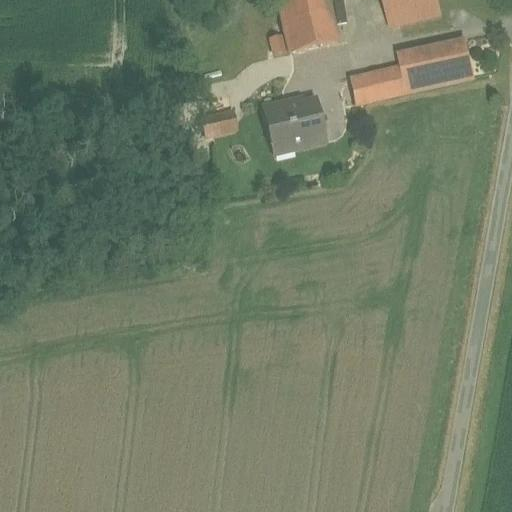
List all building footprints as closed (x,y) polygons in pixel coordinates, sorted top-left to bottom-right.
[(320,0),(265,0),(275,48),(278,64),(331,53),(320,0)] [(375,0),(384,37),(436,26),(430,0),(375,0)] [(394,76),(401,107),(471,92),(462,49),(392,64),(394,76)] [(394,76),(343,87),(350,118),(392,109),(401,107),(394,76)] [(296,103),(256,112),(267,164),(321,153),(311,107),(297,110),(296,103)] [(232,141),(228,118),(209,122),(213,145),(219,143),(232,141)]
